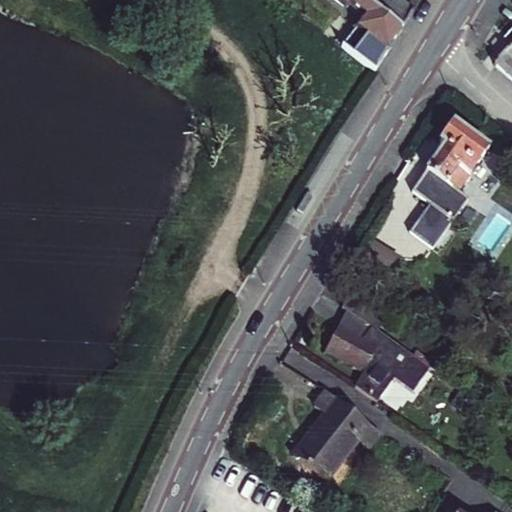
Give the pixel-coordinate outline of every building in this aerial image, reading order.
[(363,0),(330,0),(341,8),(350,9),(363,19),(341,48),(373,73),(401,28),(376,9),(363,0)] [(400,0),(382,0),(376,9),(401,28),(413,9),(400,0)] [(511,51),(498,67),(511,79),(511,51)] [(490,149),(454,124),(440,144),(443,146),(412,195),(455,224),(471,200),(460,194),(490,149)] [(355,389),(378,404),(395,379),(415,392),(431,369),(380,332),(388,320),(383,316),(390,307),(362,286),(349,308),(351,309),(375,328),(368,339),(343,325),(327,352),(364,374),(355,389)] [(375,328),(351,309),(343,325),(368,339),(375,328)] [(383,434),(329,393),(317,408),(328,416),(296,457),(331,483),(361,441),(372,449),(383,434)]
